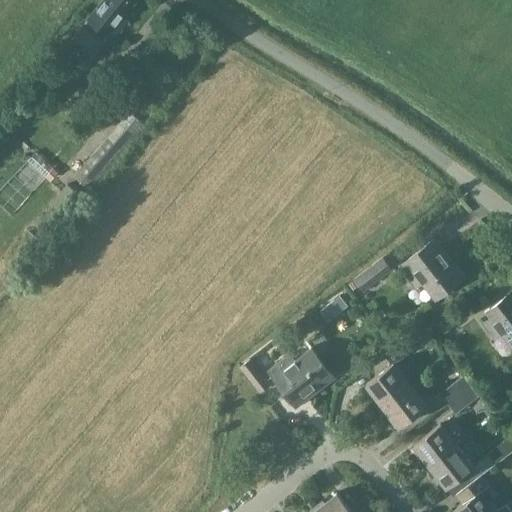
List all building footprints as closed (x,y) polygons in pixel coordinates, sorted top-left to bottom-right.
[(84,24),(67,45),(87,61),(104,40),(107,43),(110,39),(119,27),(116,25),(134,2),(131,0),(103,0),(87,20),(84,24)] [(78,168),(78,169),(72,175),(86,187),(119,150),(121,153),(135,137),(118,122),(78,168)] [(434,238),(398,267),(415,288),(421,283),(434,299),(464,276),(434,238)] [(352,281),(361,291),(390,268),(381,257),(352,281)] [(511,291),(477,318),(494,340),(500,335),(511,349),(511,291)] [(339,295),(320,310),(328,319),(346,305),(339,295)] [(434,324),(442,334),(454,323),(446,314),(434,324)] [(424,325),(396,346),(404,356),(431,335),(424,325)] [(267,370),(285,393),(295,406),(333,377),(310,347),(293,360),(288,354),(267,370)] [(237,364),(259,391),(268,384),(249,359),(237,364)] [(373,399),(380,407),(410,384),(394,363),(366,384),(376,397),(373,399)] [(440,393),(448,403),(472,385),(464,374),(440,393)] [(410,384),(380,407),(386,416),(389,414),(398,426),(425,405),(410,384)] [(472,385),(448,403),(455,413),(479,394),(472,385)] [(420,459),(426,467),(456,444),(441,424),(413,445),(422,457),(420,459)] [(486,453),(494,464),(511,449),(511,437),(511,435),(486,453)] [(456,444),(426,467),(433,476),(435,474),(445,486),(473,466),(456,444)] [(463,503),(454,510),(454,511),(495,511),(497,511),(490,501),(481,490),(488,485),(480,475),(470,482),(455,494),(463,503)] [(322,500),(313,507),(317,511),(351,511),(336,492),(324,502),(322,500)]
